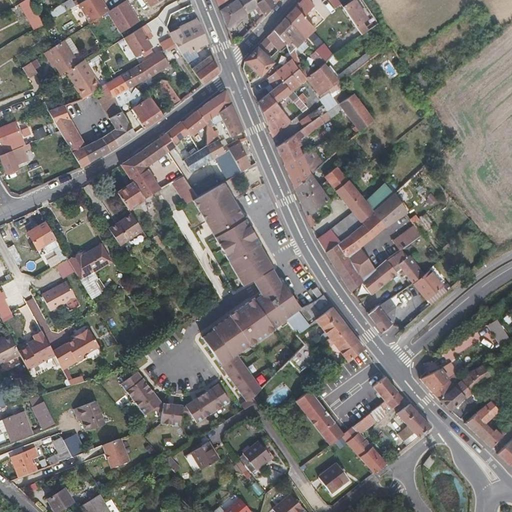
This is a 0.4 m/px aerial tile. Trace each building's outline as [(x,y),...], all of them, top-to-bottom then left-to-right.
[(0,0),(0,11),(16,2),(17,1),(16,0),(0,0)] [(20,9),(31,3),(29,0),(19,0),(17,1),(16,2),(20,9)] [(49,17),(72,3),(70,0),(59,0),(45,9),(49,17)] [(99,0),(79,0),(75,2),(87,21),(105,10),(99,0)] [(137,19),(123,0),(121,0),(105,11),(118,31),(137,19)] [(257,7),(251,0),(234,0),(221,9),(228,26),(254,9),(257,7)] [(275,2),(273,0),(251,0),(257,7),(262,13),(263,15),(275,2)] [(301,15),(312,4),(308,0),(298,0),(283,16),(293,27),(303,17),(301,15)] [(362,13),(353,0),(341,0),(339,2),(360,31),(375,20),(371,13),(365,18),(366,19),(362,23),(358,16),(362,13)] [(41,22),(31,3),(20,9),(31,28),(41,22)] [(308,44),(293,27),(283,16),(272,28),(282,38),(284,36),(297,51),(308,44)] [(178,29),(198,21),(196,17),(176,25),(178,29)] [(205,40),(198,21),(178,29),(176,25),(167,29),(170,34),(172,37),(179,48),(184,45),(187,50),(193,47),(198,44),(198,43),(205,40)] [(150,44),(143,32),(148,29),(143,22),(122,35),(134,54),(150,44)] [(271,60),(263,51),(272,41),(275,44),(278,42),(282,38),(272,28),(244,58),(259,73),(271,60)] [(165,47),(163,42),(172,37),(170,34),(157,42),(161,49),(165,47)] [(297,51),(284,36),(282,38),(278,42),(290,55),(295,52),(297,51)] [(77,60),(62,37),(41,50),(45,57),(48,55),(53,62),(53,63),(59,71),(63,68),(77,60)] [(196,53),(193,47),(187,50),(184,45),(179,48),(186,59),(196,53)] [(367,58),(372,53),(369,49),(364,54),(367,58)] [(125,86),(162,65),(164,68),(168,65),(159,50),(118,74),(125,86)] [(303,67),(295,52),(290,55),(292,58),(298,68),(299,69),(303,67)] [(336,86),(333,81),(336,79),(337,80),(367,58),(364,54),(334,76),(334,75),(336,73),(329,62),(326,64),(323,60),(310,72),(305,75),(320,96),(328,90),(329,91),(336,86)] [(36,64),(32,56),(26,59),(31,67),(36,64)] [(99,84),(82,56),(77,60),(63,68),(80,93),(99,84)] [(200,82),(216,68),(212,57),(198,67),(196,64),(191,67),(200,82)] [(290,73),(298,68),(292,58),(267,76),(273,86),(290,73)] [(31,67),(26,59),(19,64),(26,76),(34,72),(31,67)] [(310,72),(303,67),(299,69),(305,75),(310,72)] [(305,75),(299,69),(298,68),(290,73),(297,82),(305,75)] [(273,101),(281,94),(282,95),(297,82),(290,73),(273,86),(256,99),(271,134),(287,122),(273,101)] [(130,91),(125,86),(118,74),(105,81),(117,103),(132,94),(130,91)] [(177,99),(165,79),(159,79),(156,82),(170,105),(177,99)] [(79,164),(115,143),(134,131),(117,103),(105,81),(97,86),(102,94),(98,96),(102,102),(100,104),(111,123),(108,124),(110,127),(96,137),(81,145),(65,118),(66,117),(59,104),(57,104),(47,109),(79,164)] [(140,93),(133,86),(130,91),(132,94),(136,99),(140,93)] [(240,128),(224,89),(208,99),(197,108),(206,121),(211,120),(221,116),(222,118),(221,119),(225,128),(227,127),(230,132),(240,128)] [(370,116),(351,90),(335,102),(337,105),(339,104),(357,128),(370,116)] [(306,99),(301,92),(296,96),(301,103),(306,99)] [(57,104),(51,93),(41,99),(47,109),(57,104)] [(159,113),(149,95),(132,106),(131,107),(142,125),(159,113)] [(317,114),(328,107),(325,101),(299,119),(303,125),(317,114)] [(206,121),(197,108),(181,120),(188,130),(190,133),(206,121)] [(305,132),(322,120),(317,114),(303,125),(301,126),(305,132)] [(175,140),(188,130),(181,120),(180,119),(164,131),(164,132),(159,136),(167,149),(176,143),(175,140)] [(24,142),(16,120),(0,126),(0,140),(4,150),(21,143),(24,142)] [(223,145),(236,138),(236,137),(229,138),(220,142),(215,132),(211,120),(206,121),(206,145),(212,157),(214,156),(226,149),(223,145)] [(299,151),(294,138),(298,135),(295,130),(275,144),(282,160),(299,151)] [(159,188),(146,165),(167,149),(159,136),(134,154),(120,163),(131,181),(142,198),(159,188)] [(247,165),(238,142),(236,138),(223,145),(226,149),(227,148),(239,170),(247,165)] [(329,152),(340,142),(337,139),(321,153),(323,157),(325,155),(329,152)] [(16,166),(12,155),(24,150),(21,143),(4,150),(0,151),(0,157),(5,171),(8,170),(9,173),(15,170),(14,168),(16,166)] [(190,169),(212,157),(206,145),(184,157),(190,169)] [(239,170),(227,148),(226,149),(214,156),(226,177),(239,170)] [(307,171),(299,151),(282,160),(292,183),(307,171)] [(299,197),(316,183),(317,182),(314,179),(313,180),(311,178),(325,165),(324,164),(330,160),(325,155),(323,157),(307,171),(292,183),(299,197)] [(345,178),(333,164),(322,174),(333,188),(345,178)] [(37,165),(24,170),(26,177),(40,171),(37,165)] [(195,196),(216,183),(211,173),(189,186),(195,196)] [(189,186),(182,174),(171,180),(184,202),(191,198),(195,196),(189,186)] [(370,208),(345,178),(333,188),(351,209),(359,218),(370,208)] [(142,198),(131,181),(116,191),(127,207),(142,198)] [(258,241),(243,217),(231,199),(220,181),(216,183),(195,196),(191,198),(240,281),(269,261),(265,255),(257,242),(258,241)] [(308,211),(326,196),(316,183),(299,197),(306,213),(308,211)] [(381,222),(399,207),(388,193),(370,208),(381,222)] [(348,249),(356,243),(370,232),(381,223),(381,222),(370,208),(359,218),(361,221),(351,228),(339,238),(337,239),(324,249),(349,289),(360,280),(361,279),(346,255),(350,252),(348,249)] [(359,218),(351,209),(342,216),(351,228),(361,221),(359,218)] [(141,229),(129,211),(106,226),(118,244),(141,229)] [(351,228),(342,216),(330,226),(339,238),(351,228)] [(54,236),(43,219),(25,229),(35,247),(42,243),(43,245),(48,243),(46,240),(54,236)] [(400,247),(421,230),(413,221),(393,238),(400,247)] [(400,247),(393,238),(381,223),(370,232),(388,256),(400,247)] [(337,239),(328,227),(317,236),(324,249),(337,239)] [(91,269),(108,259),(99,243),(78,255),(76,252),(68,257),(79,276),(81,275),(83,278),(93,273),(91,269)] [(373,270),(356,243),(348,249),(350,252),(346,255),(361,279),(373,270)] [(13,244),(6,247),(14,263),(20,260),(13,244)] [(415,263),(407,253),(405,254),(400,247),(388,256),(389,257),(373,270),(361,279),(360,280),(370,292),(396,272),(396,270),(399,268),(409,281),(419,274),(413,265),(415,263)] [(271,267),(272,267),(269,261),(240,281),(242,284),(252,278),(271,267)] [(257,292),(276,279),(271,267),(252,278),(257,292)] [(442,290),(426,268),(419,274),(435,296),(442,290)] [(98,290),(92,278),(95,276),(93,273),(83,278),(81,275),(79,276),(78,276),(89,296),(98,290)] [(435,296),(419,274),(409,281),(426,304),(435,296)] [(64,277),(39,292),(48,308),(73,293),(64,277)] [(240,410),(254,401),(250,395),(259,387),(234,353),(248,343),(248,344),(285,320),(283,317),(274,305),(280,300),(274,291),(282,285),(278,278),(276,279),(257,292),(258,293),(246,301),(244,299),(225,312),(225,313),(208,325),(209,327),(199,334),(197,334),(217,363),(216,364),(241,400),(236,404),(240,410)] [(313,284),(308,287),(312,295),(317,292),(313,284)] [(297,307),(282,285),(274,291),(280,300),(274,305),(283,317),(295,308),(297,307)] [(313,318),(328,305),(319,291),(297,307),(295,308),(306,324),(313,318)] [(390,323),(382,313),(390,306),(390,303),(386,298),(366,312),(380,330),(390,323)] [(32,313),(38,311),(34,301),(20,306),(27,323),(35,319),(32,313)] [(344,326),(328,305),(313,318),(327,336),(329,339),(344,326)] [(390,323),(390,306),(382,313),(390,323)] [(306,324),(295,308),(283,317),(285,320),(295,334),(306,324)] [(499,345),(510,338),(496,318),(486,325),(499,345)] [(83,351),(97,343),(88,326),(86,327),(85,326),(82,327),(84,330),(78,333),(50,349),(52,352),(57,362),(72,353),(74,359),(84,353),(83,351)] [(361,347),(344,326),(329,339),(327,336),(319,342),(324,347),(331,342),(344,359),(361,347)] [(25,367),(52,352),(50,349),(39,328),(30,333),(33,337),(28,340),(31,344),(28,346),(26,344),(16,350),(18,352),(25,367)] [(16,350),(8,333),(0,336),(0,361),(18,352),(16,350)] [(310,361),(305,355),(299,347),(296,351),(306,364),(310,361)] [(306,364),(296,351),(286,360),(296,371),(306,364)] [(314,358),(309,352),(305,355),(310,361),(314,358)] [(466,361),(461,354),(457,356),(464,363),(466,361)] [(468,389),(485,375),(491,371),(484,360),(471,367),(458,378),(468,389)] [(439,384),(448,375),(454,371),(447,362),(417,376),(430,392),(439,384)] [(132,368),(115,381),(139,413),(155,400),(132,368)] [(329,380),(336,375),(332,369),(325,374),(329,380)] [(394,389),(382,374),(370,384),(381,399),(394,389)] [(476,398),(468,389),(458,378),(444,389),(439,384),(430,392),(457,417),(469,405),(476,398)] [(180,403),(191,422),(225,401),(213,382),(180,403)] [(338,432),(306,389),(292,399),(325,443),(337,434),(338,432)] [(357,431),(381,411),(380,409),(381,406),(384,403),(387,406),(400,396),(394,389),(381,399),(338,432),(337,434),(369,471),(382,461),(357,431)] [(493,406),(501,399),(494,391),(486,398),(493,406)] [(53,421),(41,398),(30,404),(42,427),(53,421)] [(481,418),(493,406),(486,398),(461,421),(488,445),(501,431),(498,428),(496,430),(492,426),(489,427),(481,418)] [(94,399),(74,407),(77,416),(79,415),(84,429),(102,422),(94,399)] [(157,402),(155,422),(175,424),(177,404),(157,402)] [(427,425),(405,402),(393,412),(411,431),(414,435),(427,425)] [(31,432),(22,409),(3,417),(7,428),(11,439),(31,432)] [(511,430),(494,450),(507,462),(511,456),(511,430)] [(82,444),(75,431),(63,437),(70,450),(82,444)] [(63,437),(62,434),(52,439),(58,451),(55,452),(58,460),(72,454),(70,450),(63,437)] [(127,459),(118,437),(100,444),(109,466),(127,459)] [(268,454),(256,439),(241,450),(252,466),(268,454)] [(207,440),(190,450),(200,467),(217,457),(207,440)] [(85,450),(82,444),(70,450),(72,454),(85,450)] [(36,468),(31,453),(37,450),(35,445),(10,454),(18,475),(36,468)] [(252,466),(241,450),(236,453),(248,469),(252,466)] [(175,462),(168,455),(162,458),(169,467),(175,462)] [(333,460),(314,473),(326,489),(344,475),(333,460)] [(62,486),(45,496),(52,509),(69,499),(62,486)] [(288,491),(270,507),(274,511),(296,511),(302,507),(288,491)] [(107,511),(96,492),(79,503),(83,511),(107,511)] [(238,497),(220,511),(243,511),(248,508),(238,497)]
